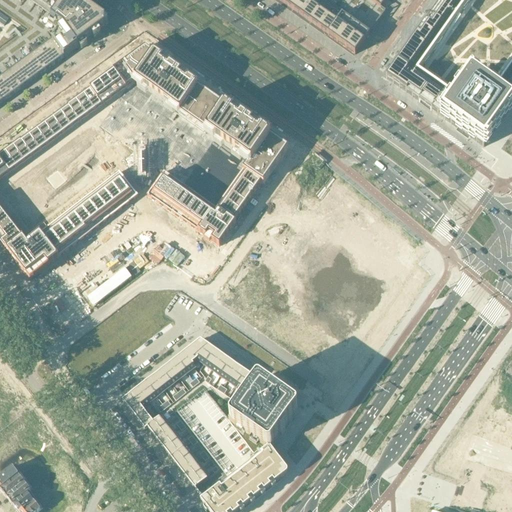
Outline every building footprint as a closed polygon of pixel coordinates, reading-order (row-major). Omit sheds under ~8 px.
[(0,0),(0,12),(11,20),(21,27),(24,29),(25,30),(25,32),(23,34),(0,50),(0,98),(3,103),(63,59),(69,55),(75,50),(105,28),(105,21),(97,14),(87,7),(76,0),(0,0)] [(277,0),(328,35),(327,36),(355,56),(385,12),(380,9),(381,9),(368,0),(277,0)] [(368,0),(381,9),(386,0),(368,0)] [(511,0),(441,0),(386,80),(440,118),(484,149),(511,108),(511,0)] [(2,16),(0,18),(0,23),(4,27),(8,20),(2,16)] [(126,89),(99,127),(135,153),(134,154),(121,164),(126,169),(139,182),(142,179),(145,182),(158,169),(164,173),(147,197),(152,200),(154,197),(158,200),(157,202),(156,203),(157,204),(159,206),(160,205),(162,202),(166,206),(164,208),(164,209),(167,211),(168,211),(169,208),(174,211),(172,213),(171,214),(172,214),(175,217),(175,216),(177,214),(182,217),(180,219),(179,220),(183,222),(185,219),(189,222),(188,224),(187,225),(191,228),(191,227),(193,225),(197,228),(196,230),(195,231),(219,248),(236,224),(234,223),(261,184),(263,185),(288,150),(269,136),(269,137),(252,125),(252,126),(233,113),(189,83),(189,82),(171,69),(171,68),(155,56),(145,49),(141,52),(122,66),(113,72),(113,73),(114,74),(115,74),(126,89)] [(113,73),(106,78),(107,80),(118,95),(125,90),(126,89),(115,74),(114,74),(113,73)] [(106,78),(98,84),(99,85),(110,101),(118,95),(107,80),(106,78)] [(98,84),(90,90),(91,91),(103,107),(110,101),(99,85),(98,84)] [(84,95),(83,96),(83,97),(95,112),(103,107),(91,91),(90,90),(90,91),(84,95)] [(76,101),(75,102),(76,102),(87,118),(95,112),(83,97),(83,96),(82,97),(76,101)] [(68,107),(67,107),(68,108),(79,124),(87,118),(76,102),(75,102),(74,102),(68,107)] [(67,108),(60,114),(71,129),(79,124),(68,108),(67,107),(67,108)] [(60,114),(52,119),(64,135),(71,129),(60,114)] [(52,119),(44,125),(56,141),(64,135),(52,119)] [(44,125),(36,131),(48,146),(56,141),(44,125)] [(36,131),(29,137),(40,152),(48,146),(36,131)] [(21,141),(20,141),(21,142),(32,158),(40,152),(29,137),(22,142),(21,141)] [(14,146),(13,147),(13,148),(24,163),(32,158),(21,142),(20,141),(19,142),(14,146)] [(6,152),(5,153),(17,169),(24,163),(13,148),(13,147),(12,148),(6,152)] [(0,162),(9,175),(17,169),(5,153),(4,154),(0,156),(0,162)] [(0,178),(1,180),(9,175),(0,162),(0,178)] [(23,239),(6,252),(29,281),(61,257),(59,254),(63,250),(65,253),(68,251),(69,251),(66,248),(70,244),(72,247),(73,248),(76,245),(74,242),(78,239),(80,241),(80,242),(84,239),(81,236),(86,233),(88,235),(88,236),(91,233),(89,230),(93,227),(95,229),(96,230),(99,227),(97,224),(101,221),(103,224),(107,221),(104,218),(108,215),(110,218),(111,218),(114,216),(112,213),(116,209),(118,212),(122,210),(119,207),(124,203),(126,206),(129,204),(127,201),(131,198),(133,200),(134,201),(138,197),(119,173),(116,176),(40,235),(35,239),(31,233),(23,239)] [(5,216),(0,220),(0,232),(11,224),(5,216)] [(11,224),(0,232),(0,244),(17,232),(11,224)] [(17,232),(0,244),(4,250),(6,252),(23,239),(17,232)] [(186,352),(184,354),(192,365),(196,362),(207,346),(206,345),(202,342),(200,341),(199,342),(195,345),(193,347),(188,350),(186,352)] [(207,346),(196,362),(204,367),(215,351),(213,350),(208,347),(207,346)] [(215,351),(204,367),(212,373),(223,357),(221,356),(216,352),(215,351)] [(177,359),(176,360),(188,375),(194,370),(195,369),(192,365),(184,354),(183,355),(179,357),(177,359)] [(223,357),(212,373),(219,378),(231,363),(229,362),(224,358),(223,357)] [(172,363),(168,366),(180,381),(188,375),(176,360),(174,361),(172,363)] [(231,363),(219,378),(227,384),(238,368),(237,367),(232,364),(231,363)] [(162,371),(161,372),(172,387),(180,381),(168,366),(164,369),(162,371)] [(238,368),(227,384),(235,389),(246,374),(245,373),(240,369),(238,368)] [(157,375),(153,378),(165,393),(172,387),(161,372),(159,373),(157,375)] [(246,374),(235,389),(243,395),(255,379),(254,379),(253,378),(248,375),(246,374)] [(147,383),(145,384),(157,399),(165,393),(153,378),(149,381),(147,383)] [(188,404),(177,412),(222,469),(226,475),(230,480),(210,496),(203,501),(200,503),(207,511),(240,511),(286,476),(287,476),(287,475),(287,474),(287,473),(287,472),(270,451),(280,437),(279,436),(282,431),(283,432),(288,425),(297,413),(297,412),(297,411),(297,410),(297,409),(296,409),(271,391),(269,393),(264,390),(266,387),(258,382),(238,410),(229,423),(228,423),(205,393),(204,392),(190,402),(188,404)] [(141,387),(138,390),(150,405),(157,399),(145,384),(144,385),(141,387)] [(131,395),(130,396),(142,410),(142,411),(142,410),(150,405),(138,390),(134,393),(131,395)] [(124,400),(122,402),(134,417),(142,410),(130,396),(129,396),(124,400)] [(142,410),(134,417),(145,431),(147,430),(147,429),(153,424),(142,410),(142,411),(142,410)] [(153,424),(147,429),(147,430),(153,437),(168,425),(162,417),(160,418),(157,421),(153,424)] [(168,425),(153,437),(159,444),(174,432),(168,425)] [(174,432),(159,444),(165,452),(180,440),(174,432)] [(180,440),(165,452),(171,459),(186,448),(180,440)] [(186,448),(171,459),(176,467),(192,455),(186,448)] [(192,455),(176,467),(182,475),(198,463),(192,455)] [(198,463),(182,475),(188,482),(204,471),(198,463)] [(13,470),(0,479),(0,491),(19,477),(13,470)] [(204,471),(188,482),(194,490),(201,485),(210,478),(204,471)] [(19,477),(0,491),(6,498),(24,484),(19,477)] [(24,484),(6,498),(12,506),(27,495),(31,492),(24,484)] [(21,511),(33,503),(27,495),(12,506),(16,511),(21,511)] [(33,503),(21,511),(38,511),(39,511),(33,503)]
